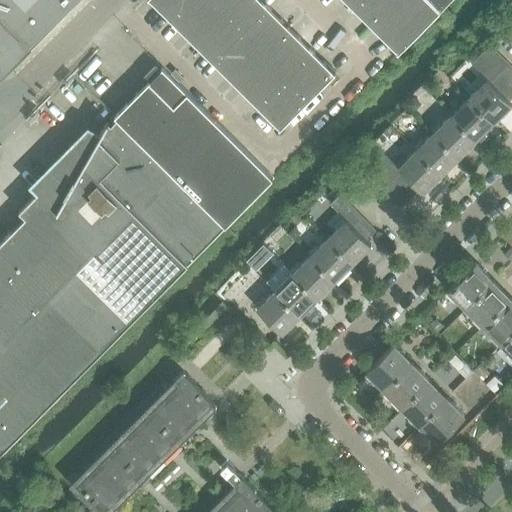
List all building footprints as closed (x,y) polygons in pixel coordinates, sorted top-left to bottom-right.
[(76,0),(0,0),(0,72),(1,73),(14,59),(16,61),(32,45),(32,44),(76,0)] [(151,0),(167,15),(181,0),(151,0)] [(190,38),(218,10),(207,0),(181,0),(167,15),(190,38)] [(207,0),(218,10),(228,0),(207,0)] [(242,34),(270,7),(263,0),(228,0),(218,10),(242,34)] [(366,0),(346,0),(356,10),(366,0)] [(378,31),(408,0),(366,0),(356,10),(378,31)] [(398,51),(440,9),(430,0),(408,0),(378,31),(397,50),(396,50),(398,51)] [(447,0),(430,0),(440,9),(447,0)] [(264,56),(292,28),(270,7),(242,34),(264,56)] [(214,62),(242,34),(218,10),(190,38),(214,62)] [(287,79),(315,52),(292,28),(264,56),(287,79)] [(236,84),(264,56),(242,34),(214,62),(236,84)] [(480,71),(499,53),(490,44),(471,62),(480,71)] [(307,99),(335,71),(334,70),(315,52),(287,79),(307,99)] [(511,95),(511,66),(509,63),(499,53),(480,71),(487,78),(508,99),(511,95)] [(260,107),(287,79),(264,56),(236,84),(260,107)] [(273,176),(217,121),(162,67),(114,115),(117,118),(225,225),(273,176)] [(511,103),(508,99),(487,78),(468,97),(494,121),(511,103)] [(279,127),(307,99),(287,79),(260,107),(278,126),(279,127)] [(433,87),(427,81),(422,86),(428,91),(433,87)] [(413,111),(421,103),(413,95),(405,103),(413,111)] [(494,121),(468,97),(451,115),(458,121),(476,139),(494,121)] [(458,121),(451,115),(434,131),(459,156),(476,139),(458,121)] [(225,225),(117,118),(111,124),(108,122),(108,121),(107,120),(77,173),(63,165),(40,188),(152,298),(225,225)] [(459,156),(434,131),(416,149),(441,174),(459,156)] [(441,174),(416,149),(398,167),(401,170),(410,179),(419,188),(423,192),(441,174)] [(373,178),(392,161),(383,151),(364,170),(373,178)] [(382,188),(401,170),(398,167),(392,161),(373,178),(382,188)] [(391,197),(410,179),(401,170),(382,188),(391,197)] [(401,206),(419,188),(410,179),(391,197),(401,206)] [(152,298),(40,188),(19,209),(25,215),(0,240),(0,256),(97,353),(152,298)] [(371,243),(366,238),(375,229),(340,194),(331,203),(346,219),(328,237),(353,261),(371,243)] [(294,226),(288,232),(295,239),(301,232),(294,226)] [(353,261),(328,237),(310,254),(335,279),(353,261)] [(335,279),(310,254),(293,272),(317,297),(335,279)] [(97,353),(0,256),(0,365),(43,408),(97,353)] [(466,308),(493,280),(475,262),(447,289),(466,308)] [(317,297),(293,272),(275,290),(300,314),(317,297)] [(483,325),(511,298),(493,280),(466,308),(483,325)] [(300,314),(275,290),(257,308),(282,332),(300,314)] [(501,343),(511,331),(511,298),(483,325),(501,343)] [(511,353),(511,331),(501,343),(511,353)] [(238,362),(249,351),(239,340),(227,351),(238,362)] [(384,389),(412,362),(393,343),(366,371),(384,389)] [(402,407),(429,379),(412,362),(384,389),(402,407)] [(43,408),(0,365),(0,449),(1,450),(43,408)] [(212,511),(102,511),(194,421),(197,424),(215,406),(216,407),(217,406),(195,384),(196,384),(182,370),(174,378),(70,483),(92,505),(84,511),(272,511),(274,511),(275,511),(276,510),(255,489),(256,489),(242,475),(241,475),(227,461),(221,468),(235,482),(234,483),(238,487),(212,511)] [(419,424),(446,396),(429,379),(402,407),(419,424)] [(437,442),(465,415),(446,396),(419,424),(437,442)]
